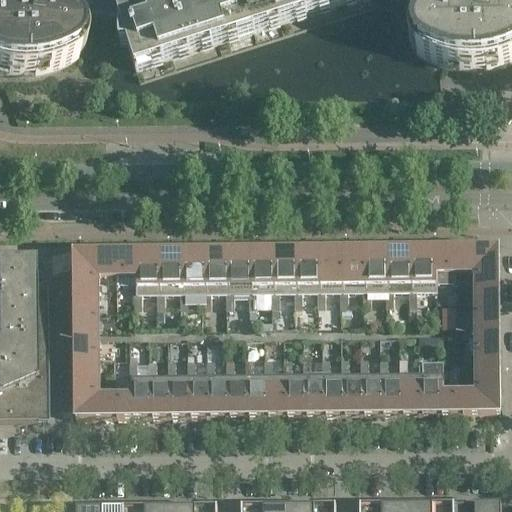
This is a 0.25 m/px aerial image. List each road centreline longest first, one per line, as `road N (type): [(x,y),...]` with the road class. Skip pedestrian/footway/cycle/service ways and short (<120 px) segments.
road 1 (tertiary): [(0,207),(511,201)]
road 2 (tertiary): [(511,170),(0,174)]
road 3 (residential): [(0,473),(228,473)]
road 4 (residential): [(348,470),(511,467)]
road 5 (residential): [(228,473),(348,470)]
